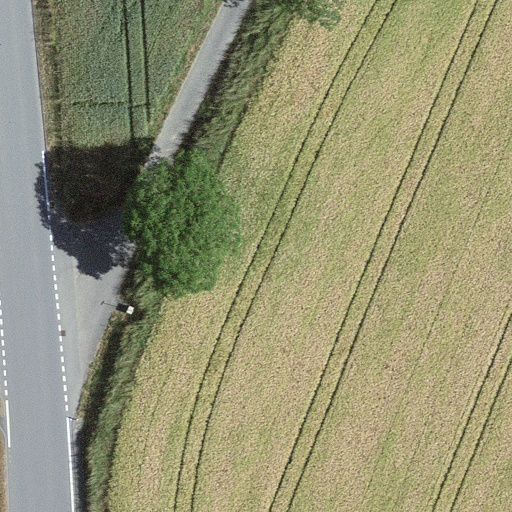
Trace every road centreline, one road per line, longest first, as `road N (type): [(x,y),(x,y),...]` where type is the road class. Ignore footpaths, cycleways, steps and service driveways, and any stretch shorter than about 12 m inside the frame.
road 1 (tertiary): [(3,0),(47,511)]
road 2 (track): [(255,0),(93,316),(47,462)]
